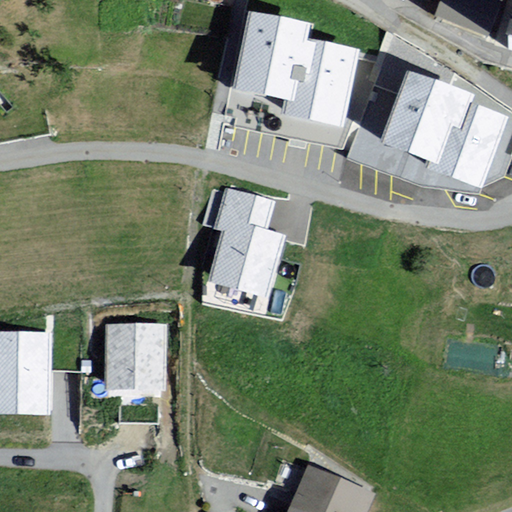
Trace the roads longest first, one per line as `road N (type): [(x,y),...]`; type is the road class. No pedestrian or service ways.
road 1 (residential): [(511,214),(487,221),(395,212),(195,159),(111,153),(0,163)]
road 2 (residential): [(511,98),(351,0)]
road 3 (residential): [(0,456),(99,467),(100,511)]
